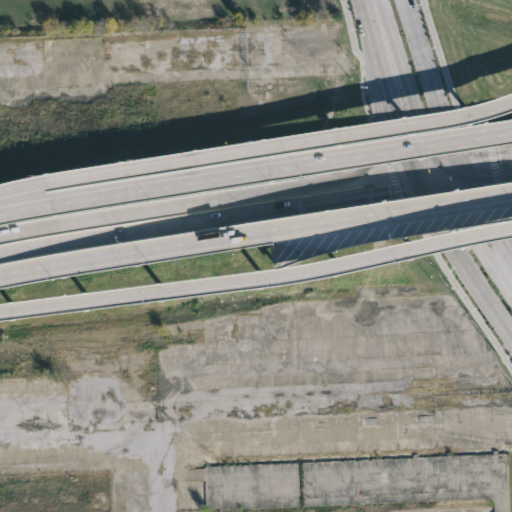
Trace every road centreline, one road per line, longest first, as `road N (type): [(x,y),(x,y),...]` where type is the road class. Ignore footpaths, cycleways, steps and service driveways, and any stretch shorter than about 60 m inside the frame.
road 1 (motorway): [(511,105),(0,194)]
road 2 (motorway): [(0,310),(253,278),(511,227)]
road 3 (motorway): [(0,275),(511,191)]
road 4 (motorway): [(511,132),(0,214)]
road 5 (motorway): [(0,251),(225,217)]
road 6 (motorway): [(225,217),(420,189)]
road 7 (primary): [(420,189),(511,340)]
road 8 (motorway): [(379,0),(434,167)]
road 9 (primary): [(458,164),(402,0)]
road 10 (motorway): [(204,201),(49,225)]
road 11 (motorway): [(353,179),(204,201)]
road 12 (motorway): [(511,295),(442,186)]
